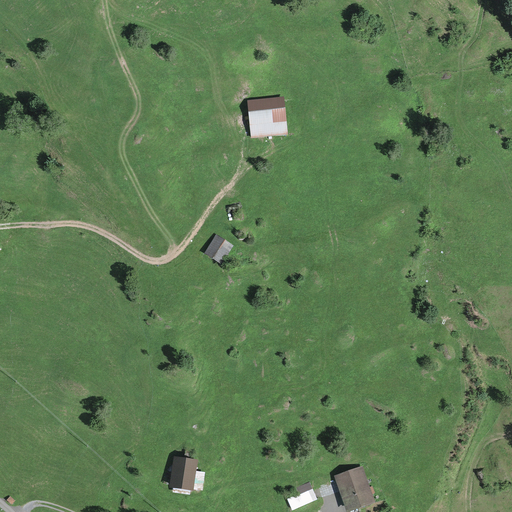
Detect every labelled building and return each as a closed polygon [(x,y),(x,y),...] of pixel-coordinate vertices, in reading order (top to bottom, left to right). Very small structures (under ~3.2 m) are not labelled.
[(285,97),(246,101),(249,140),(289,136),(285,97)] [(217,238),(207,254),(220,263),(231,247),(217,238)] [(218,455),(193,451),(188,484),(222,489),(225,469),(216,468),(218,455)] [(361,470),(338,478),(349,510),(372,502),(361,470)] [(316,500),(309,484),(298,488),(301,496),(290,500),(293,509),(316,500)]
